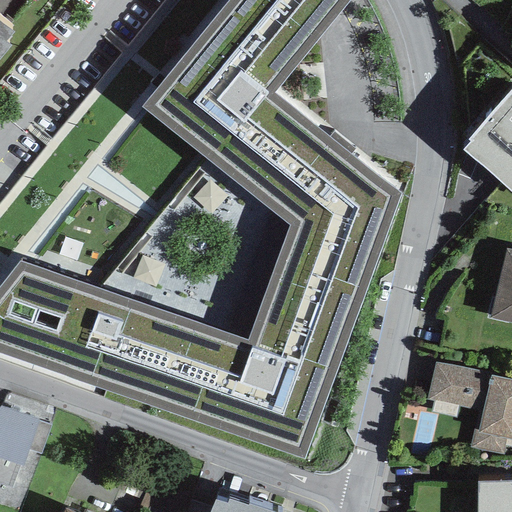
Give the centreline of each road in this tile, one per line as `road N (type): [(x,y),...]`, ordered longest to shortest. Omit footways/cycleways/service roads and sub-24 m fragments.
road 1 (residential): [(401,0),(432,88),(435,135),(420,224),(348,492)]
road 2 (residential): [(0,370),(348,492)]
